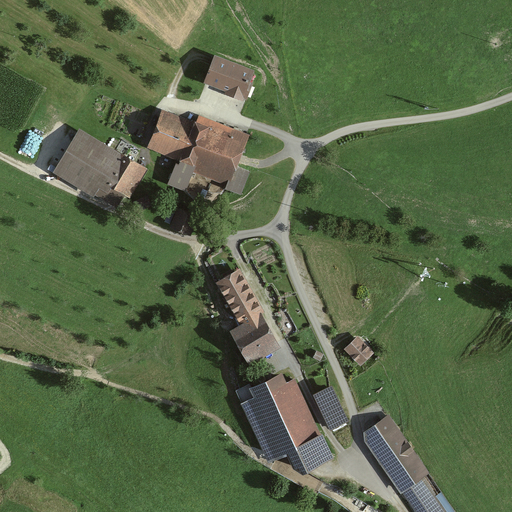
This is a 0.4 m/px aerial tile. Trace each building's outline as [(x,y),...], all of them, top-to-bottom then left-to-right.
[(256,70),(217,57),(208,83),(247,97),(256,70)] [(199,125),(164,112),(150,147),(185,160),(183,165),(229,183),(227,188),(244,195),(253,171),(238,165),(249,136),(202,118),(199,125)] [(150,168),(81,129),(57,172),(116,205),(120,198),(130,203),(150,168)] [(180,212),(174,228),(190,234),(196,219),(180,212)] [(240,272),(222,282),(246,323),(234,330),(254,363),(283,346),(240,272)] [(375,352),(360,337),(347,350),(361,365),(375,352)] [(324,355),(318,351),(315,357),(321,360),(324,355)] [(281,370),(251,384),(256,393),(241,400),(268,457),(286,448),(293,462),(304,467),(333,454),(322,431),(319,432),(293,379),(286,382),(281,370)] [(332,382),(315,390),(334,428),(351,420),(332,382)] [(365,438),(416,511),(458,511),(388,411),(364,428),(365,438)]
